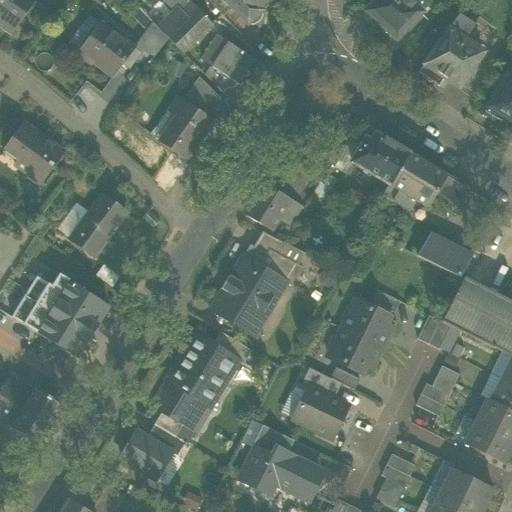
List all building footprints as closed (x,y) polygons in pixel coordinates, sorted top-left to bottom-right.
[(0,0),(0,19),(14,29),(34,0),(0,0)] [(167,38),(182,53),(212,25),(197,10),(198,10),(188,0),(160,0),(174,11),(157,28),(167,38)] [(207,0),(222,15),(230,7),(223,0),(207,0)] [(268,0),(223,0),(230,7),(247,25),(248,24),(250,26),(252,26),(257,23),(261,17),(261,15),(260,13),(261,12),(258,9),(268,0)] [(389,41),(394,41),(395,40),(396,41),(421,13),(415,8),(418,4),(414,0),(376,0),(375,2),(365,12),(384,30),(383,30),(383,35),(389,41)] [(373,0),(375,2),(376,0),(414,0),(418,4),(415,8),(421,13),(432,0),(373,0)] [(443,80),(458,90),(482,55),(478,53),(481,49),(465,37),(473,26),(458,15),(423,66),(443,80)] [(67,45),(78,53),(99,24),(89,16),(67,45)] [(478,19),(473,26),(465,37),(481,49),(494,30),(478,19)] [(93,63),(112,78),(123,62),(129,67),(140,53),(100,23),(99,24),(78,53),(76,55),(91,66),(93,63)] [(142,46),(154,55),(167,38),(157,28),(156,27),(142,46)] [(201,60),(213,68),(228,44),(216,37),(201,60)] [(229,44),(228,44),(213,68),(212,69),(247,91),(263,67),(229,44)] [(439,87),(443,80),(423,66),(418,73),(439,87)] [(503,120),(511,124),(511,68),(510,68),(486,109),(488,110),(485,114),(501,124),(503,120)] [(237,108),(247,91),(212,69),(205,76),(227,99),(237,108)] [(201,79),(184,103),(206,118),(219,99),(201,79)] [(212,123),(206,118),(184,103),(178,99),(168,112),(176,118),(159,143),(186,161),(212,123)] [(214,118),(225,125),(237,108),(227,99),(214,118)] [(151,137),(159,143),(176,118),(168,112),(151,137)] [(23,124),(19,130),(33,140),(37,134),(23,124)] [(14,166),(39,184),(51,168),(52,169),(63,153),(37,134),(33,140),(19,130),(6,147),(20,157),(17,161),(14,166)] [(382,197),(384,198),(410,156),(375,135),(371,142),(365,139),(351,164),(388,186),(382,197)] [(3,151),(17,161),(20,157),(6,147),(3,151)] [(427,209),(435,195),(446,177),(410,156),(384,198),(385,199),(392,203),(407,211),(413,201),(427,209)] [(471,192),(446,177),(435,195),(460,210),(471,192)] [(308,202),(327,214),(339,195),(319,183),(308,202)] [(244,216),(272,232),(280,219),(292,226),(303,209),(263,184),(244,216)] [(125,214),(101,197),(89,214),(70,239),(93,257),(125,214)] [(56,229),(70,239),(89,214),(80,207),(73,217),(68,213),(56,229)] [(269,252),(279,257),(280,257),(286,245),(262,233),(253,248),(253,249),(266,257),(269,252)] [(471,258),(429,237),(416,258),(459,279),(471,258)] [(286,284),(290,287),(302,268),(280,257),(279,257),(269,252),(266,257),(253,249),(253,248),(250,246),(243,256),(287,283),(286,284)] [(230,318),(248,329),(256,316),(263,321),(266,317),(277,300),(277,299),(276,299),(286,284),(287,283),(243,256),(230,277),(229,276),(220,290),(222,291),(209,312),(227,323),(230,318)] [(100,280),(111,288),(119,277),(103,265),(95,276),(100,280)] [(48,285),(22,325),(76,358),(88,340),(88,341),(97,326),(96,326),(108,307),(82,291),(83,290),(59,275),(51,287),(48,285)] [(11,318),(22,325),(48,285),(36,278),(11,318)] [(511,303),(463,279),(441,323),(450,327),(511,358),(511,303)] [(371,302),(394,314),(400,303),(376,291),(371,302)] [(345,323),(341,330),(377,347),(384,335),(387,337),(391,328),(385,326),(389,318),(356,301),(352,308),(347,310),(343,317),(345,323)] [(230,318),(227,323),(252,339),(263,321),(256,316),(248,329),(230,318)] [(417,340),(427,345),(439,322),(428,317),(417,340)] [(441,323),(439,322),(427,345),(438,351),(450,327),(441,323)] [(371,360),(377,347),(341,330),(338,336),(333,338),(329,346),(331,351),(327,358),(361,375),(365,367),(371,370),(375,361),(371,360)] [(232,360),(242,366),(251,352),(220,333),(212,346),(233,358),(232,360)] [(185,359),(171,382),(170,384),(210,408),(226,381),(221,378),(232,360),(233,358),(212,346),(194,335),(194,336),(191,334),(183,348),(186,350),(185,350),(186,350),(182,357),(185,359)] [(511,358),(501,380),(511,385),(511,358)] [(333,400),(341,385),(330,380),(309,369),(300,385),(308,389),(308,388),(333,400)] [(335,369),(330,380),(341,385),(353,391),(359,380),(335,369)] [(0,393),(0,423),(11,430),(34,391),(10,377),(0,393)] [(194,434),(210,408),(170,384),(171,382),(168,380),(151,408),(161,414),(181,427),(193,433),(194,434)] [(511,385),(501,380),(490,402),(511,413),(511,385)] [(426,384),(420,395),(444,407),(449,396),(426,385),(426,384)] [(292,420),(332,440),(341,421),(345,420),(347,415),(346,411),(348,407),(333,400),(308,388),(308,389),(292,420)] [(62,407),(34,391),(11,430),(39,446),(62,407)] [(438,417),(444,407),(420,395),(415,406),(438,417)] [(511,440),(511,413),(490,402),(486,400),(475,422),(511,440)] [(155,425),(175,437),(181,427),(161,414),(155,425)] [(504,465),(511,449),(511,440),(475,422),(464,445),(504,465)] [(155,425),(146,439),(172,454),(177,457),(185,444),(175,437),(155,425)] [(255,450),(273,458),(277,451),(286,456),(293,442),(262,426),(251,449),(255,451),(255,450)] [(193,433),(181,427),(175,437),(185,444),(186,445),(193,433)] [(156,480),(172,454),(146,439),(136,432),(120,458),(156,480)] [(240,481),(251,487),(269,496),(273,487),(276,488),(276,489),(278,485),(306,499),(320,473),(304,465),(306,461),(296,457),(294,460),(286,456),(277,451),(273,458),(255,450),(255,451),(240,481)] [(391,455),(386,466),(409,478),(415,467),(391,455)] [(442,461),(429,488),(440,493),(452,470),(453,466),(442,461)] [(411,478),(409,478),(386,466),(381,477),(406,489),(411,478)] [(452,470),(440,493),(478,511),(481,511),(492,490),(452,470)] [(0,510),(16,483),(0,473),(0,510)] [(114,511),(124,497),(106,486),(92,510),(95,511),(114,511)] [(269,502),(276,488),(273,487),(269,496),(251,487),(249,491),(253,494),(253,497),(255,501),(258,502),(262,502),(264,499),(269,502)] [(429,488),(419,510),(423,511),(431,511),(440,493),(429,488)] [(478,511),(440,493),(431,511),(478,511)] [(331,511),(344,511),(348,506),(337,500),(337,501),(331,511)] [(87,511),(69,501),(62,511),(87,511)]
